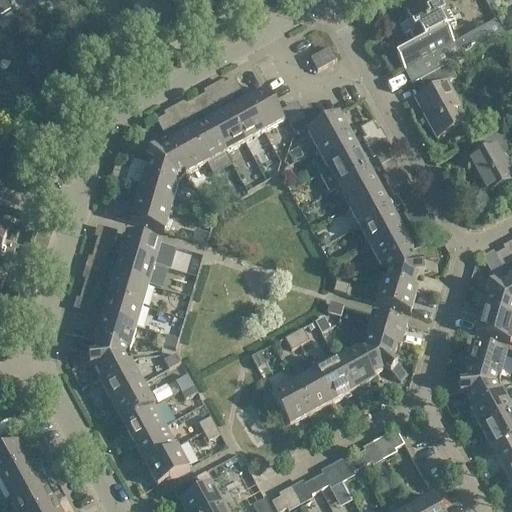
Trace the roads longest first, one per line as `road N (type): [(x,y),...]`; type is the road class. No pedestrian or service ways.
road 1 (residential): [(82,216),(104,137),(122,115),(320,6)]
road 2 (residential): [(458,258),(320,6)]
road 3 (residential): [(489,511),(420,397),(458,258)]
road 4 (residential): [(122,511),(37,354)]
road 5 (residential): [(37,354),(82,216)]
